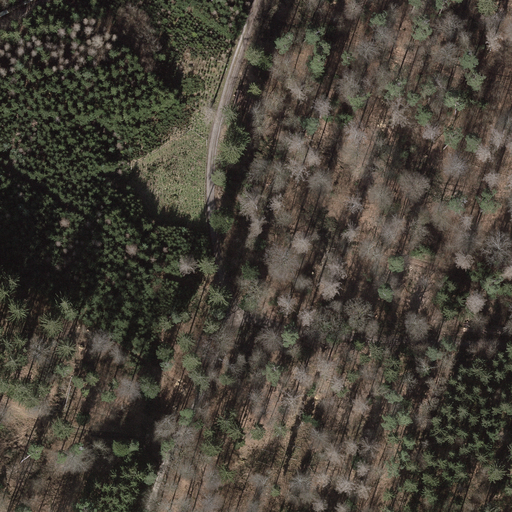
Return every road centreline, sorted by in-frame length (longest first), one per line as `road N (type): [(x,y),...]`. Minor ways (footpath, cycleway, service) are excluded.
road 1 (track): [(146,511),(230,315),(211,165),(258,0)]
road 2 (track): [(511,345),(315,334),(230,315)]
